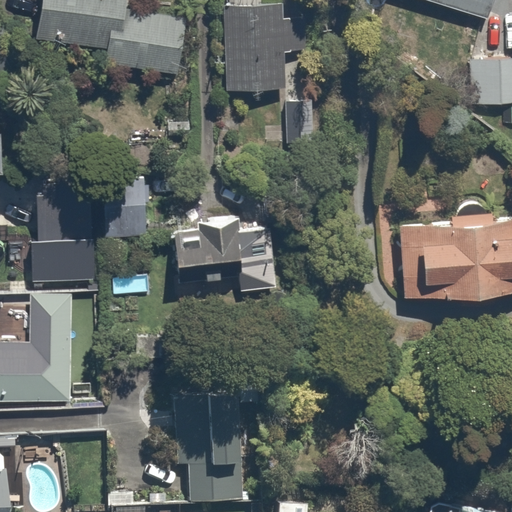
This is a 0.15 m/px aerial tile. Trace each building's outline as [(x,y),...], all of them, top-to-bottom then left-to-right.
[(25,0),(22,25),(96,36),(93,52),(169,64),(178,7),(130,0),(25,0)] [(270,0),(211,0),(216,78),(275,74),(270,0)] [(487,0),(442,0),(484,12),(487,0)] [(511,50),(459,44),(453,90),(511,97),(511,50)] [(311,94),(280,91),(275,137),(306,140),(311,94)] [(143,171),(94,171),(94,233),(143,233),(143,171)] [(393,269),(394,284),(511,275),(511,210),(511,195),(431,201),(430,196),(406,198),(407,211),(372,213),(374,235),(389,234),(391,257),(404,256),(405,268),(393,269)] [(239,266),(232,207),(190,213),(192,230),(167,233),(172,275),(239,266)] [(0,390),(65,390),(65,284),(21,284),(21,331),(14,331),(14,305),(0,305),(0,390)] [(221,453),(219,383),(165,385),(167,455),(179,454),(181,495),(229,493),(228,453),(221,453)] [(337,511),(338,500),(299,497),(269,495),(267,511),(337,511)] [(435,507),(433,511),(506,511),(507,509),(456,499),(453,511),(435,507)] [(136,511),(137,504),(106,503),(105,511),(136,511)]
